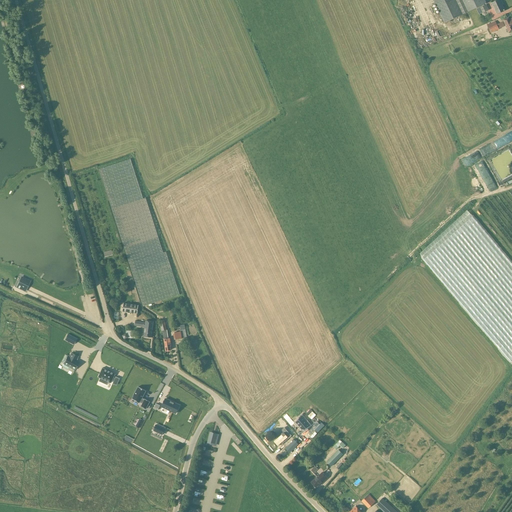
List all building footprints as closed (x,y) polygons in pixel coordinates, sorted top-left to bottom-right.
[(433,0),(444,23),(464,14),(486,3),(484,0),(433,0)] [(497,14),(504,10),(501,3),(502,2),(501,0),(497,0),(491,3),(497,14)] [(478,14),(488,10),(486,4),(476,8),(478,14)] [(511,18),(510,19),(509,17),(503,20),(509,33),(511,31),(511,18)] [(497,24),(488,27),(491,33),(499,29),(497,24)] [(143,306),(180,295),(166,252),(164,253),(145,198),(143,199),(131,159),(99,169),(112,209),(143,306)] [(16,288),(15,290),(25,295),(26,293),(27,289),(28,289),(29,286),(31,282),(22,277),(16,288)] [(123,303),(122,311),(138,313),(138,305),(123,303)] [(146,320),(146,322),(135,321),(135,326),(145,327),(144,336),(151,337),(153,321),(146,320)] [(163,339),(164,339),(166,351),(171,350),(170,346),(171,346),(170,338),(168,338),(167,330),(162,331),(163,339)] [(174,340),(182,338),(181,331),(173,333),(174,340)] [(69,335),(66,340),(74,344),(77,339),(69,335)] [(68,356),(64,363),(75,370),(79,362),(76,360),(78,356),(71,353),(69,357),(68,356)] [(347,360),(309,392),(316,400),(314,400),(308,393),(309,398),(307,398),(308,403),(304,400),(306,410),(310,415),(314,407),(310,408),(308,406),(311,399),(311,401),(315,401),(316,408),(317,406),(320,409),(333,407),(332,400),(339,408),(340,406),(341,406),(354,395),(351,392),(348,375),(359,373),(347,360)] [(98,377),(100,378),(99,381),(103,383),(104,380),(110,383),(112,380),(114,380),(112,383),(116,385),(119,379),(115,377),(115,378),(113,378),(114,374),(115,374),(114,374),(102,368),(102,369),(98,377)] [(138,386),(132,399),(139,403),(140,402),(142,403),(141,407),(146,409),(150,401),(145,399),(144,400),(142,398),(146,391),(138,386)] [(165,399),(162,406),(176,413),(179,405),(165,399)] [(185,403),(184,407),(195,412),(197,408),(185,403)] [(294,423),(286,414),(283,417),(291,427),(294,423)] [(301,416),(295,421),(303,431),(309,425),(301,416)] [(156,424),(153,430),(162,435),(165,429),(156,424)] [(284,440),(287,437),(283,432),(280,435),(274,441),(278,445),(284,440)] [(336,449),(340,446),(342,448),(345,445),(340,439),(333,446),(336,449)] [(298,444),(294,440),(285,448),(290,453),(298,444)] [(327,461),(331,466),(343,454),(338,449),(327,461)] [(319,485),(328,477),(323,472),(312,482),(316,487),(319,485)] [(368,508),(376,501),(369,494),(361,501),(368,508)] [(383,511),(397,511),(383,498),(376,505),(383,511)]
